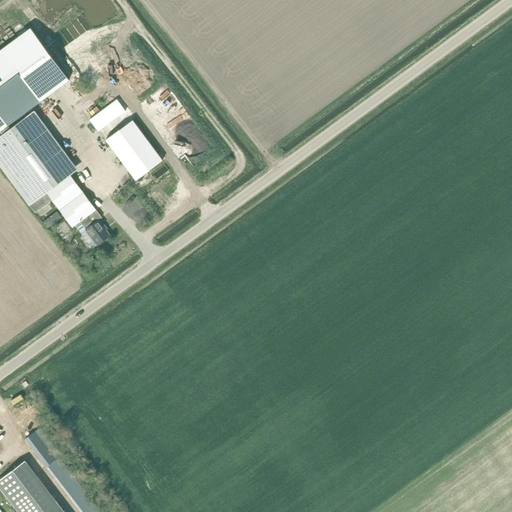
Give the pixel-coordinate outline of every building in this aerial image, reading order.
[(72,227),(75,225),(87,216),(96,210),(28,118),(11,130),(8,126),(69,80),(31,29),(0,51),(0,132),(3,136),(0,138),(0,166),(35,213),(52,200),(72,227)] [(132,120),(106,139),(136,180),(162,161),(132,120)] [(131,191),(124,196),(130,204),(136,199),(131,191)] [(87,216),(75,225),(81,233),(86,230),(97,245),(109,236),(103,228),(104,227),(98,219),(93,223),(87,216)] [(40,428),(22,441),(43,470),(44,469),(48,474),(49,474),(77,511),(100,511),(57,458),(60,455),(40,428)] [(63,511),(25,461),(0,480),(0,487),(18,511),(63,511)]
